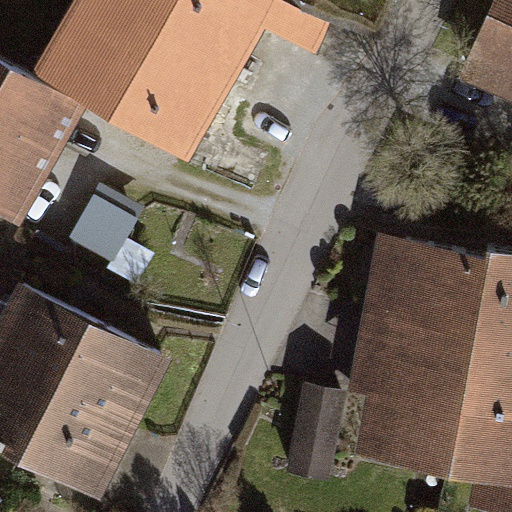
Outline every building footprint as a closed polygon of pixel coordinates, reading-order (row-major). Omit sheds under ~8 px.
[(170,0),(55,0),(22,53),(104,105),(170,0)] [(263,0),(170,0),(104,105),(184,152),(261,26),(311,54),(328,24),(273,5),(263,0)] [(511,0),(490,0),(457,68),(511,94),(511,0)] [(0,65),(0,211),(13,219),(76,110),(0,65)] [(120,249),(142,202),(100,183),(78,230),(120,249)] [(352,447),(436,459),(468,240),(365,225),(343,381),(361,384),(352,447)] [(511,246),(468,240),(436,459),(470,464),(464,505),(511,511),(511,246)] [(80,312),(17,280),(0,312),(0,449),(7,453),(80,312)] [(166,356),(80,312),(7,453),(94,497),(166,356)]
